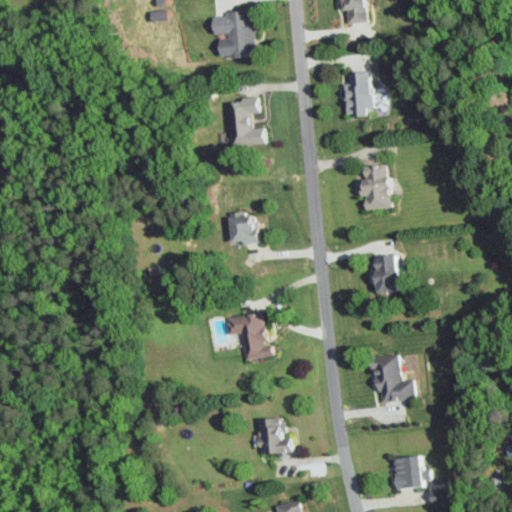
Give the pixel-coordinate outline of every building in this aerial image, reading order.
[(347,23),(366,21),(364,0),(338,0),(340,9),(345,9),(347,23)] [(253,54),(249,8),(223,10),(224,14),(210,15),(211,33),(226,32),(226,37),(215,38),(217,57),(253,54)] [(372,107),(370,70),(347,71),(348,84),(343,85),(344,95),(345,95),(346,114),(365,113),(364,107),(372,107)] [(231,145),(266,142),(265,126),(252,127),(251,111),(258,111),(257,97),(228,99),(231,145)] [(363,209),(390,205),(384,162),(360,166),(362,177),(356,178),(359,196),(361,195),(363,209)] [(249,221),(249,212),(226,212),(227,242),(255,241),(255,221),(249,221)] [(398,268),(397,254),(371,255),(372,291),(396,290),(395,268),(398,268)] [(226,317),(228,333),(240,332),(244,358),(268,355),(263,312),(226,317)] [(401,380),(397,354),(371,358),(377,402),(415,397),(412,378),(401,380)] [(259,453),(289,451),(288,436),(285,436),(284,417),(257,419),(259,453)] [(425,486),(425,479),(432,479),(432,468),(423,468),(422,455),(392,456),(394,487),(425,486)] [(448,511),(447,487),(434,487),(435,495),(428,495),(429,511),(448,511)] [(300,511),(297,499),(274,505),(275,511),(300,511)]
